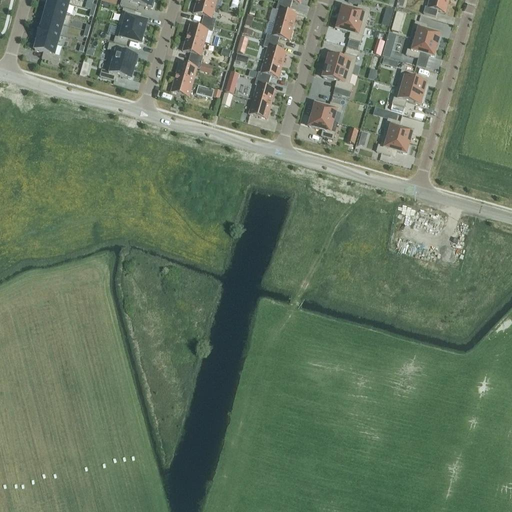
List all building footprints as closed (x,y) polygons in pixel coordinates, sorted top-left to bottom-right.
[(70,5),(69,5),(51,0),(47,0),(45,9),(46,10),(66,15),(68,16),(70,5)] [(155,0),(126,0),(126,1),(122,0),(120,7),(136,11),(138,6),(153,10),(155,2),(154,2),(155,0)] [(202,24),(214,27),(216,21),(212,20),(215,9),(206,6),(207,3),(197,0),(193,15),(204,18),(202,24)] [(197,0),(207,3),(206,6),(215,9),(217,0),(197,0)] [(279,0),(278,5),(290,8),(292,2),(300,4),(301,0),(279,0)] [(425,8),(423,15),(436,19),(437,12),(446,14),(449,3),(440,1),(439,0),(429,0),(427,9),(425,8)] [(290,8),(278,5),(276,11),(278,12),(274,26),(283,28),(284,25),(294,28),(297,17),(289,14),(290,8)] [(343,9),(340,20),(366,27),(370,10),(358,7),(357,11),(357,13),(343,9)] [(45,9),(42,20),(44,20),(63,26),(65,26),(68,16),(66,15),(46,10),(45,9)] [(384,17),(391,19),(393,11),(386,9),(384,17)] [(122,27),(124,28),(144,34),(145,34),(149,22),(134,18),(136,14),(123,10),(122,17),(125,18),(122,27)] [(404,16),(397,14),(394,26),(400,27),(404,16)] [(245,26),(251,28),(253,19),(247,17),(245,26)] [(63,26),(44,20),(42,20),(39,30),(41,31),(60,36),(62,36),(65,26),(63,26)] [(340,20),(337,31),(350,35),(350,36),(349,40),(361,44),(366,27),(340,20)] [(415,23),(414,30),(419,31),(416,41),(436,47),(439,36),(426,32),(428,27),(415,23)] [(202,24),(200,30),(190,27),(186,41),(195,44),(196,41),(205,43),(208,32),(212,34),(213,31),(214,28),(214,27),(202,24)] [(265,42),(278,45),(279,39),(290,42),(294,28),(284,25),(283,28),(274,26),(271,37),(267,35),(265,42)] [(145,34),(144,34),(124,28),(122,27),(119,26),(114,44),(126,47),(127,43),(142,47),(145,34)] [(36,40),(38,41),(57,46),(59,47),(62,36),(60,36),(41,31),(39,30),(36,40)] [(241,38),(236,53),(244,56),(248,40),(241,38)] [(36,40),(33,51),(44,54),(42,60),(58,65),(60,58),(56,57),(59,47),(57,46),(38,41),(36,40)] [(408,50),(406,57),(418,60),(419,55),(420,54),(429,57),(433,58),(436,47),(416,41),(411,40),(408,50)] [(189,61),(201,64),(203,58),(201,57),(205,43),(196,41),(195,44),(186,41),(183,52),(191,55),(189,61)] [(284,47),(278,45),(265,42),(263,48),(268,49),(265,60),(274,63),(273,66),(282,69),(286,54),(282,53),(284,47)] [(379,42),(376,51),(382,53),(384,43),(379,42)] [(135,70),(136,67),(137,67),(139,59),(124,55),(125,49),(110,45),(108,51),(112,52),(109,62),(134,70),(135,70)] [(384,49),(382,57),(389,59),(391,51),(384,49)] [(329,58),(326,68),(352,76),(357,59),(344,56),(343,60),(343,61),(329,58)] [(257,80),(269,84),(271,77),(279,80),(282,69),(273,66),(274,63),(265,60),(261,74),(258,74),(257,80)] [(193,84),(197,70),(200,71),(201,64),(189,61),(187,67),(179,65),(176,76),(185,78),(184,82),(193,84)] [(116,83),(118,77),(132,81),(135,70),(134,70),(109,62),(106,73),(102,72),(100,78),(116,83)] [(213,68),(202,65),(199,72),(211,76),(213,68)] [(326,68),(323,79),(337,83),(336,85),(335,89),(333,95),(349,100),(351,94),(353,87),(349,86),(352,76),(326,68)] [(86,79),(88,72),(81,70),(79,77),(86,79)] [(402,72),(397,89),(422,96),(426,85),(412,81),(412,80),(414,75),(402,72)] [(171,94),(189,99),(193,84),(184,82),(185,78),(176,76),(171,94)] [(269,84),(257,80),(255,87),(257,87),(253,101),(262,104),(263,100),(272,103),(275,92),(267,90),(269,84)] [(228,83),(225,93),(234,95),(236,85),(228,83)] [(212,99),(214,91),(198,87),(196,95),(212,99)] [(397,89),(392,105),(404,109),(406,104),(406,103),(419,107),(422,96),(397,89)] [(233,97),(225,95),(221,106),(230,109),(233,97)] [(253,101),(249,116),(267,121),(272,103),(263,100),(262,104),(253,101)] [(316,106),(313,117),(333,123),(336,113),(337,113),(341,114),(343,108),(331,104),(329,108),(329,110),(316,106)] [(313,117),(309,128),(323,132),(322,134),(321,138),(333,141),(335,135),(331,134),(330,133),(333,123),(313,117)] [(388,121),(383,137),(409,145),(412,134),(398,130),(399,128),(400,124),(388,121)] [(359,133),(350,130),(346,145),(354,147),(359,133)] [(378,147),(376,153),(390,157),(392,153),(392,152),(406,155),(409,145),(383,137),(380,147),(378,147)] [(455,248),(453,268),(459,268),(461,249),(455,248)]
